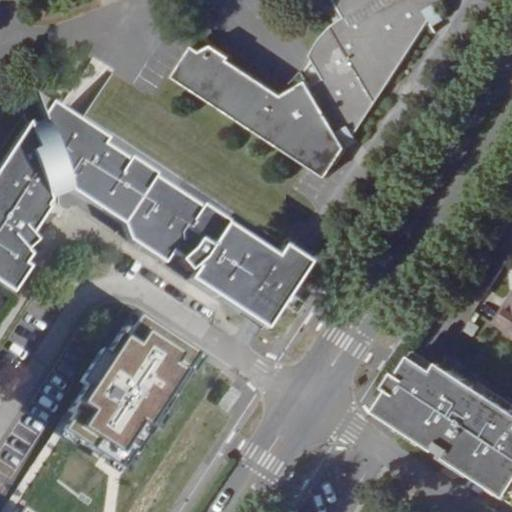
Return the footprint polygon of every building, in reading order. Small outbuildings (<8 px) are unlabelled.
[(332,29),(376,103),(429,21),(424,12),(435,5),(438,8),(443,0),(336,0),(348,19),(335,26),(332,29)] [(424,12),(429,21),(438,8),(435,5),(424,12)] [(355,134),(376,103),(332,29),(325,34),(323,37),(319,43),(315,52),(311,60),(307,66),(302,72),(293,80),(279,91),(218,50),(210,56),(194,45),(173,75),(327,176),(348,145),(340,134),(351,127),(355,134)] [(0,144),(0,161),(26,121),(27,125),(42,119),(40,113),(48,101),(53,94),(47,89),(33,94),(0,144)] [(186,276),(236,310),(271,256),(221,224),(223,220),(198,204),(196,207),(150,176),(152,174),(127,158),(125,160),(100,143),(103,138),(77,121),(48,101),(40,113),(42,119),(69,188),(119,220),(121,225),(122,234),(158,257),(169,249),(175,258),(174,259),(182,270),(195,262),(186,276)] [(221,224),(271,256),(281,242),(83,113),(77,121),(103,138),(100,143),(125,160),(127,158),(152,174),(150,176),(196,207),(198,204),(223,220),(221,224)] [(42,119),(27,125),(54,194),(69,188),(42,119)] [(0,285),(10,292),(24,271),(21,266),(15,255),(38,238),(34,230),(52,201),(49,200),(54,194),(27,125),(26,121),(0,161),(0,285)] [(348,145),(355,134),(351,127),(340,134),(348,145)] [(15,255),(21,266),(67,198),(122,234),(121,225),(119,220),(69,188),(54,194),(49,200),(52,201),(34,230),(38,238),(15,255)] [(276,304),(288,311),(301,290),(290,282),(297,273),(291,269),(271,256),(236,310),(255,322),(262,326),(276,304)] [(511,303),(508,302),(495,323),(511,334),(511,303)] [(133,477),(211,351),(149,313),(137,332),(123,323),(56,432),(78,446),(61,475),(93,494),(112,463),(133,477)] [(479,329),(470,323),(464,332),(473,337),(479,329)] [(428,365),(414,355),(402,374),(392,389),(380,407),(396,417),(403,422),(404,420),(437,371),(428,365)] [(443,363),(437,371),(461,387),(466,378),(443,363)] [(392,389),(402,374),(397,371),(388,386),(392,389)] [(461,387),(437,371),(404,420),(408,423),(439,444),(452,453),(511,492),(511,408),(466,378),(461,387)] [(234,387),(224,403),(233,409),(243,393),(234,387)] [(439,444),(408,423),(407,425),(438,446),(439,444)] [(511,492),(452,453),(450,455),(511,495),(511,492)] [(110,488),(101,505),(114,511),(117,511),(126,497),(110,488)] [(23,511),(53,511),(31,499),(23,511)]
